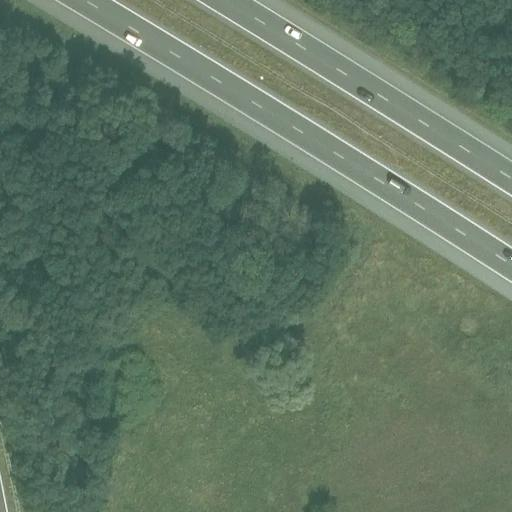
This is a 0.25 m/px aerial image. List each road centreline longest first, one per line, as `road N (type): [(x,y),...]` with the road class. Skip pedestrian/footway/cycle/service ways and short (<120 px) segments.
road 1 (motorway): [(79,0),(511,267)]
road 2 (motorway): [(511,180),(223,0)]
